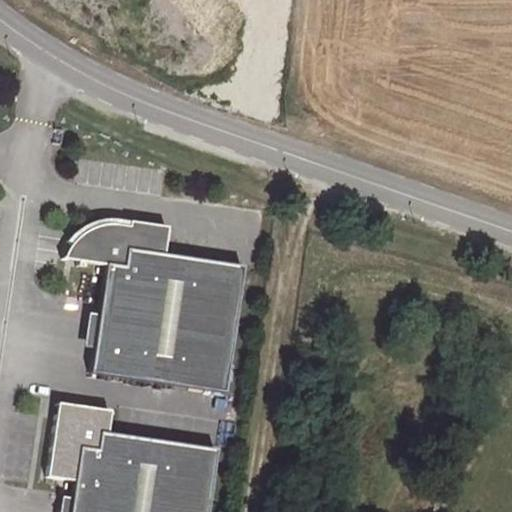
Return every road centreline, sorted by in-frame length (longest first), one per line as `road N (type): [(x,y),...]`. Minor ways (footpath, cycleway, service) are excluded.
road 1 (unclassified): [(0,19),(59,62),(131,97),(511,232)]
road 2 (track): [(318,165),(283,284),(247,511)]
